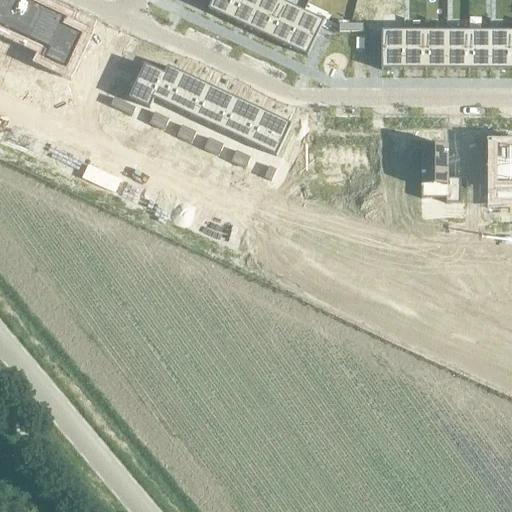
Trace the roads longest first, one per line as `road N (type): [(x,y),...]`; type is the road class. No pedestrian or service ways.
road 1 (residential): [(511,109),(310,105),(80,0)]
road 2 (tertiary): [(138,511),(0,345)]
